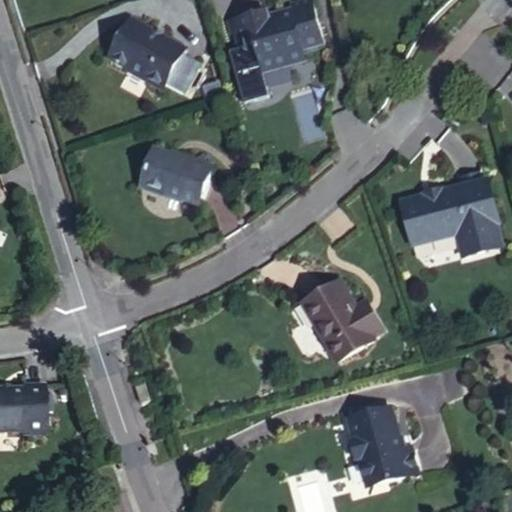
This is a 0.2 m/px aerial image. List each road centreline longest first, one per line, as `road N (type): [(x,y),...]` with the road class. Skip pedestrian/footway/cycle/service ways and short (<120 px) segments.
road 1 (residential): [(90,320),(205,275),(308,208),(375,143),(493,0)]
road 2 (residential): [(0,46),(90,320)]
road 3 (residential): [(90,320),(157,511)]
